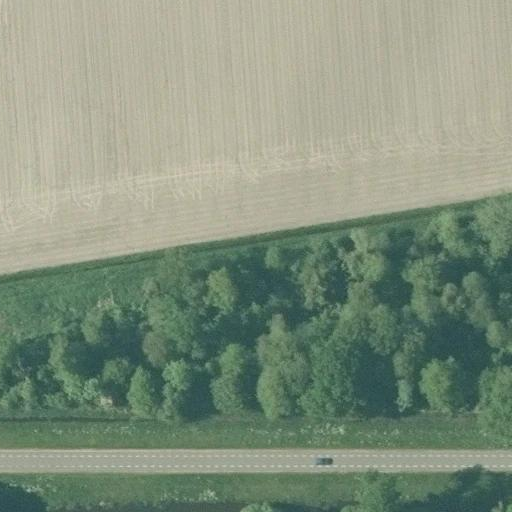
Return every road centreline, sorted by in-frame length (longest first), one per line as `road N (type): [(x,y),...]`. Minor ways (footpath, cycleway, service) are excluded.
road 1 (tertiary): [(511,463),(0,463)]
road 2 (track): [(162,273),(511,217)]
